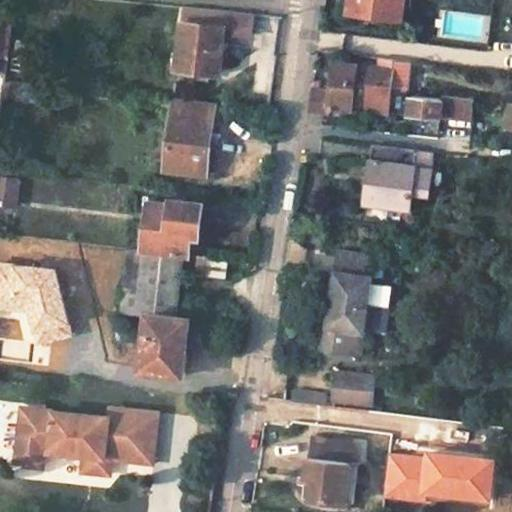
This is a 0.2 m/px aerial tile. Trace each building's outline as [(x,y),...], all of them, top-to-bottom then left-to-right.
[(407,0),(354,0),(352,14),(404,20),(407,0)] [(184,9),(178,72),(221,76),(226,14),(184,9)] [(362,37),(323,31),(320,52),(360,57),(362,37)] [(333,93),(314,91),(310,114),(332,116),(333,109),(368,113),(370,86),(357,85),(359,69),(337,67),(333,93)] [(392,71),(359,69),(357,85),(370,86),(368,113),(387,115),(392,71)] [(41,89),(14,86),(13,102),(39,106),(41,89)] [(412,98),(409,117),(439,121),(440,116),(472,120),(474,101),(442,98),(442,101),(412,98)] [(174,100),(166,171),(208,175),(216,105),(174,100)] [(12,109),(38,112),(39,106),(13,102),(12,109)] [(437,152),(376,145),(372,176),(368,203),(410,208),(413,187),(414,181),(432,183),(437,152)] [(2,174),(2,181),(22,184),(22,175),(2,174)] [(22,184),(2,181),(0,198),(0,207),(19,209),(22,184)] [(151,203),(145,251),(185,256),(201,258),(202,248),(199,247),(205,205),(172,201),(172,206),(151,203)] [(178,319),(185,256),(145,251),(143,269),(128,267),(125,290),(140,292),(138,314),(148,315),(141,370),(184,375),(189,320),(178,319)] [(185,256),(183,273),(211,276),(213,259),(201,258),(185,256)] [(366,337),(378,264),(342,258),(331,331),(328,352),(363,357),(366,337)] [(213,259),(211,276),(227,278),(229,261),(213,259)] [(361,383),(339,380),(337,398),(337,399),(374,404),(377,385),(378,378),(362,375),(361,382),(361,383)] [(113,413),(26,403),(22,445),(27,451),(42,453),(49,448),(50,448),(88,452),(117,455),(158,460),(163,409),(114,404),(113,413)] [(353,463),(355,444),(319,439),(316,458),(353,463)] [(27,451),(22,445),(20,462),(48,465),(49,448),(42,453),(27,451)] [(117,455),(88,452),(86,469),(116,472),(117,455)] [(316,458),(310,457),(305,499),(358,506),(362,464),(353,463),(316,458)]
